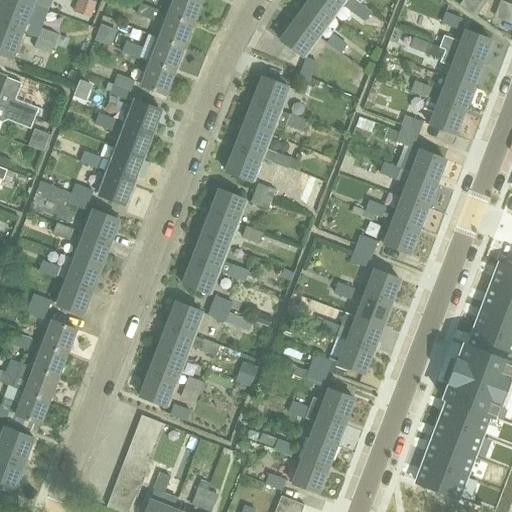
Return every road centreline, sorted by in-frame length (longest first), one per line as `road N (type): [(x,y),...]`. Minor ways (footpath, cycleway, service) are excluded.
road 1 (residential): [(64,511),(230,48),(257,0)]
road 2 (residential): [(354,511),(511,92)]
